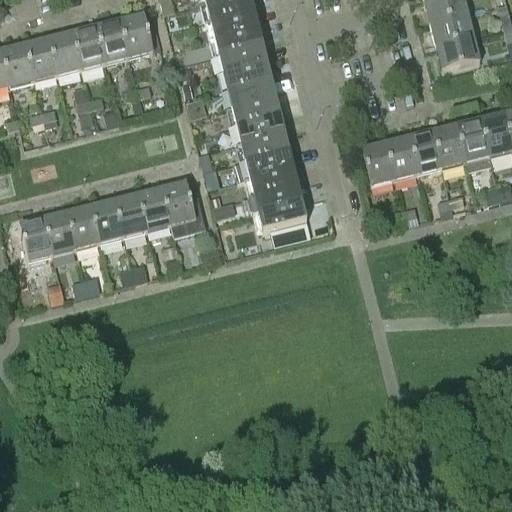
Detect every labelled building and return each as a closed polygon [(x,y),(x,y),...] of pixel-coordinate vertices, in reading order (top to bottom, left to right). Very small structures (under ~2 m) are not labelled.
[(201,0),(204,11),(247,0),(201,0)] [(248,0),(247,0),(204,11),(209,28),(253,17),(248,0)] [(461,0),(445,0),(422,6),(428,30),(466,20),(461,0)] [(172,11),(161,14),(163,21),(173,18),(172,11)] [(253,17),(209,28),(213,46),(257,35),(253,17)] [(466,20),(428,30),(434,53),(472,44),(466,20)] [(142,21),(118,27),(127,65),(152,59),(142,21)] [(499,24),(502,36),(511,34),(508,21),(499,24)] [(118,27),(94,33),(104,71),(127,65),(118,27)] [(81,37),(71,39),(80,77),(104,71),(94,33),(81,37)] [(511,37),(511,34),(502,36),(505,48),(511,46),(511,37)] [(257,35),(213,46),(217,63),(261,52),(257,35)] [(71,39),(47,45),(56,83),(80,77),(71,39)] [(472,44),(434,53),(440,78),(479,68),(472,44)] [(47,45),(23,51),(33,89),(56,83),(47,45)] [(23,51),(0,56),(0,58),(9,95),(33,89),(23,51)] [(261,52),(217,63),(222,80),(266,70),(261,52)] [(0,97),(9,95),(0,58),(0,97)] [(266,70),(222,80),(226,98),(270,87),(266,70)] [(270,87),(226,98),(230,115),(274,104),(270,87)] [(147,92),(135,95),(137,104),(149,101),(147,92)] [(137,104),(135,95),(122,98),(125,107),(137,104)] [(100,104),(88,107),(90,116),(102,113),(100,104)] [(274,104),(230,115),(235,132),(279,121),(274,104)] [(88,107),(75,110),(78,118),(90,116),(88,107)] [(53,115),(40,119),(42,127),(55,124),(53,115)] [(511,116),(503,119),(511,155),(511,116)] [(88,118),(78,121),(79,125),(81,133),(91,130),(89,122),(88,118)] [(42,127),(40,119),(28,122),(30,130),(42,127)] [(511,156),(511,155),(503,119),(479,125),(489,162),(511,156)] [(114,120),(103,123),(106,135),(117,132),(114,120)] [(279,121),(235,132),(239,150),(283,139),(279,121)] [(6,136),(19,133),(16,124),(4,127),(6,136)] [(489,162),(479,125),(455,131),(465,168),(467,178),(491,172),(489,162)] [(465,168),(455,131),(431,137),(441,174),(465,168)] [(431,137),(407,143),(417,180),(441,174),(431,137)] [(283,139),(239,150),(243,167),(287,156),(283,139)] [(407,143),(384,149),(393,186),(417,180),(407,143)] [(369,192),(393,186),(384,149),(359,155),(369,192)] [(287,156),(243,167),(248,185),(292,174),(287,156)] [(292,174),(248,185),(252,202),(296,191),(292,174)] [(204,236),(196,204),(189,205),(185,188),(160,194),(170,232),(173,244),(204,236)] [(508,190),(496,193),(499,201),(510,198),(508,190)] [(296,191),(252,202),(257,220),(300,209),(296,191)] [(486,204),(499,201),(496,193),(484,196),(486,204)] [(160,194),(137,200),(146,238),(170,232),(160,194)] [(137,200),(113,206),(123,244),(146,238),(137,200)] [(461,201),(448,205),(450,213),(463,210),(461,201)] [(438,216),(450,213),(448,205),(436,208),(438,216)] [(113,206),(89,212),(99,250),(123,244),(113,206)] [(231,209),(211,214),(214,226),(234,221),(231,209)] [(300,209),(257,220),(261,238),(268,236),(305,227),(300,209)] [(89,212),(66,218),(75,256),(99,250),(89,212)] [(413,213),(401,217),(403,225),(415,222),(413,213)] [(391,228),(403,225),(401,217),(388,220),(391,228)] [(66,218),(42,224),(51,262),(75,256),(66,218)] [(27,268),(51,262),(42,224),(17,231),(27,268)] [(305,227),(268,236),(273,253),(309,244),(305,227)] [(179,271),(177,262),(165,266),(167,274),(179,271)] [(143,271),(130,274),(132,283),(145,280),(143,271)] [(120,286),(132,283),(130,274),(118,277),(120,286)] [(95,283),(83,286),(85,295),(97,292),(95,283)] [(73,298),(85,295),(83,286),(71,289),(73,298)] [(63,307),(61,301),(59,292),(47,295),(50,310),(63,307)]
